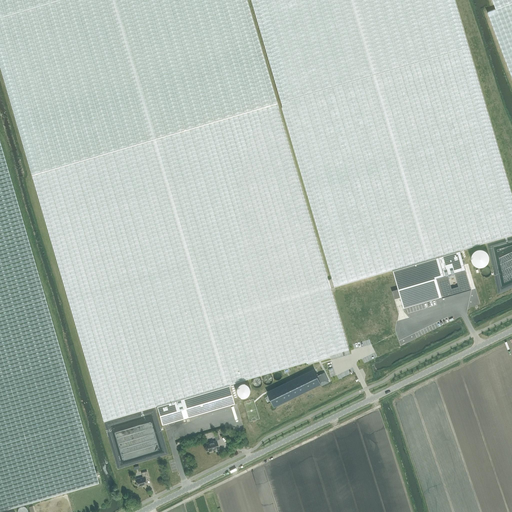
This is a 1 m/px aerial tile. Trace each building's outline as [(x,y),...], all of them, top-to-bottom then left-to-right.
[(0,0),(0,67),(31,174),(277,103),(246,0),(0,0)] [(511,195),(454,0),(250,0),(332,278),(328,279),(331,288),(393,270),(398,288),(392,290),(394,298),(401,296),(404,308),(471,288),(460,250),(511,234),(511,195)] [(511,0),(492,0),(496,9),(487,12),(511,77),(511,0)] [(277,103),(31,174),(103,420),(158,405),(164,424),(234,403),(229,384),(349,349),(331,288),(328,279),(277,103)] [(0,510),(98,482),(40,280),(0,142),(0,510)] [(288,383),(267,393),(274,406),(295,396),(294,395),(320,383),(317,376),(314,369),(287,382),(288,383)] [(322,386),(329,382),(328,380),(324,373),(318,376),(317,376),(320,383),(321,383),(322,386)] [(209,451),(214,450),(219,448),(216,440),(206,443),(209,451)] [(138,486),(147,484),(145,478),(149,477),(147,471),(141,473),(143,477),(136,479),(138,486)]
